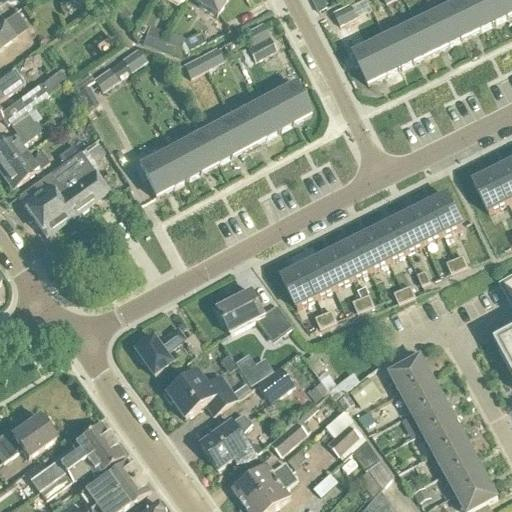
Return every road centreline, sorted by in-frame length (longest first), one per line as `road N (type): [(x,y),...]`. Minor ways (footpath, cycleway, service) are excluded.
road 1 (residential): [(80,341),(377,181)]
road 2 (residential): [(198,511),(80,341)]
road 3 (residential): [(284,0),(377,181)]
road 4 (residential): [(377,181),(511,115)]
road 5 (residential): [(511,452),(448,333)]
